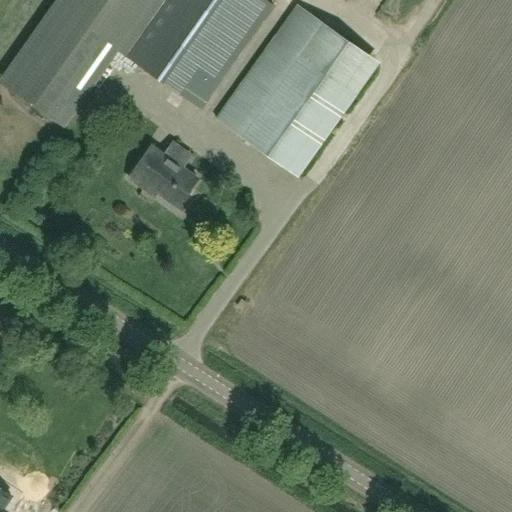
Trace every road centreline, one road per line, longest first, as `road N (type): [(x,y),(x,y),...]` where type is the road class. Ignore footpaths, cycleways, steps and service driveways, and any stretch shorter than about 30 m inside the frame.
road 1 (tertiary): [(419,511),(0,260)]
road 2 (track): [(172,360),(64,511)]
